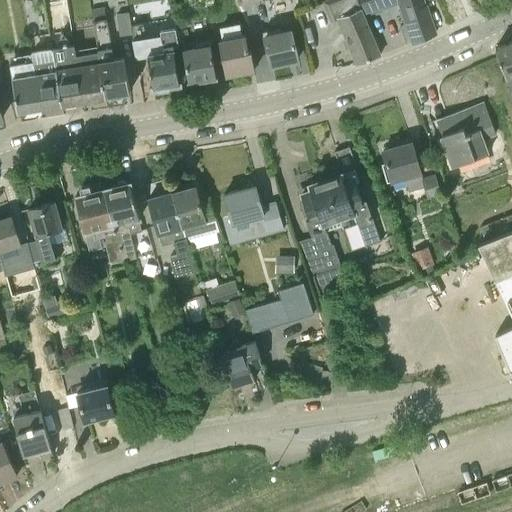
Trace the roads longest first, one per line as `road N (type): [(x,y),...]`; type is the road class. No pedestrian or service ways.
road 1 (tertiary): [(0,160),(359,83),(511,18)]
road 2 (residential): [(235,431),(283,449),(322,444),(458,400)]
road 3 (residential): [(458,400),(235,431)]
road 4 (residential): [(37,511),(107,468),(235,431)]
